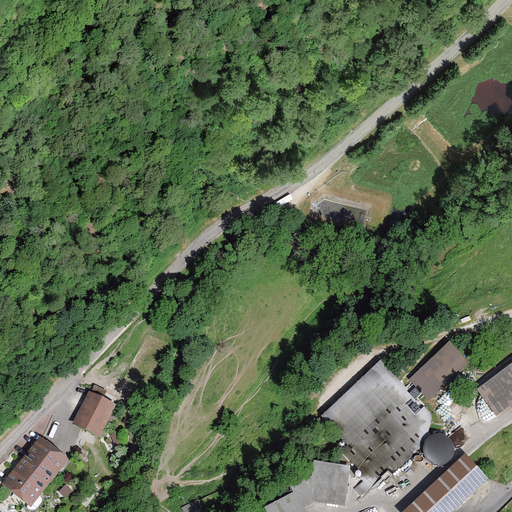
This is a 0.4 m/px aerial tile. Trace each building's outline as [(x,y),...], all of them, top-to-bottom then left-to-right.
[(449,342),(410,380),(430,401),(469,363),(449,342)] [(373,485),(376,489),(431,437),(428,433),(431,416),(380,363),(322,418),(348,445),(341,452),(363,475),(360,477),(364,481),(354,491),(360,497),(373,485)] [(511,366),(478,392),(496,417),(511,405),(511,366)] [(95,385),(93,393),(103,396),(105,389),(95,385)] [(116,407),(89,393),(72,424),(82,429),(100,438),(116,407)] [(426,458),(429,462),(434,465),(440,466),(446,465),(450,462),(453,457),(454,451),(453,445),(450,440),(445,437),(439,436),(433,438),(428,441),(425,446),(424,452),(426,458)] [(68,461),(40,438),(2,486),(30,508),(68,461)] [(406,511),(452,511),(487,480),(465,457),(406,511)] [(306,511),(305,509),(315,503),(345,507),(350,468),(314,463),(312,477),(290,485),(293,492),(264,508),(266,511),(306,511)]
